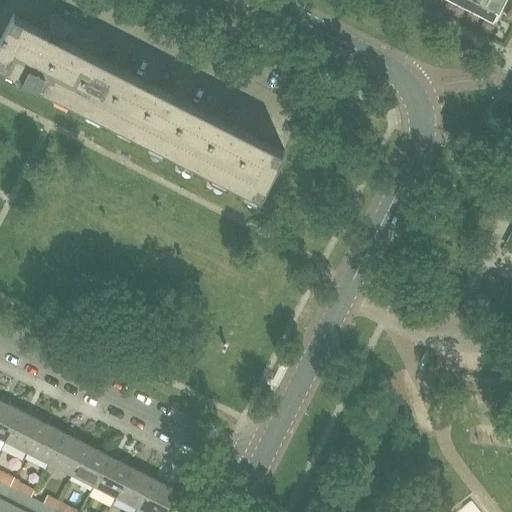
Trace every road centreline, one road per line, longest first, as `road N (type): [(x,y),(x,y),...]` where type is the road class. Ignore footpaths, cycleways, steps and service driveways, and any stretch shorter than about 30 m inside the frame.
road 1 (tertiary): [(257,467),(421,129),(415,99),(393,69),(252,0)]
road 2 (residential): [(257,467),(0,336)]
